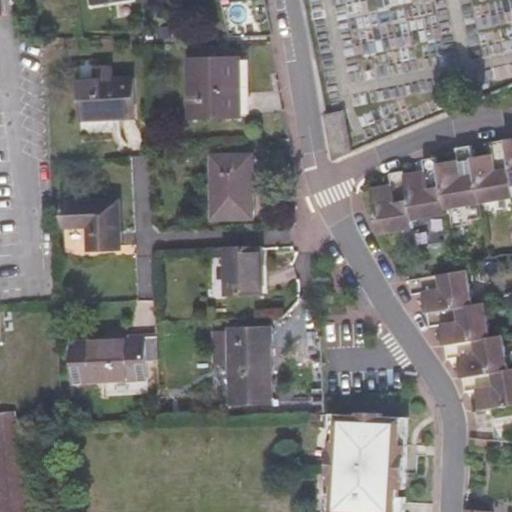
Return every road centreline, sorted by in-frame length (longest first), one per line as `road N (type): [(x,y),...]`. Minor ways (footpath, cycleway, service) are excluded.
road 1 (residential): [(448,511),(442,392),(348,215)]
road 2 (residential): [(144,233),(294,237),(348,215)]
road 3 (residential): [(326,178),(466,120),(511,116)]
road 4 (residential): [(326,178),(284,0)]
